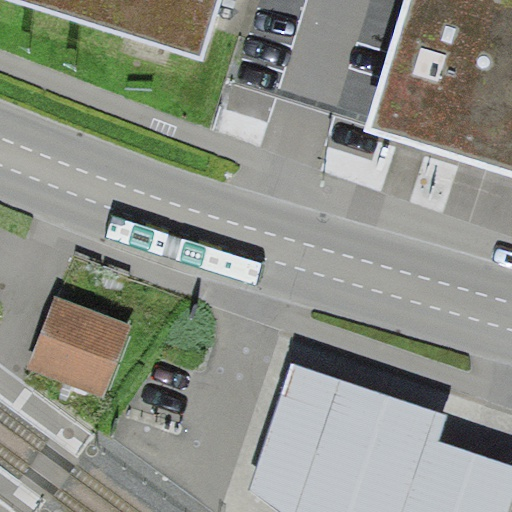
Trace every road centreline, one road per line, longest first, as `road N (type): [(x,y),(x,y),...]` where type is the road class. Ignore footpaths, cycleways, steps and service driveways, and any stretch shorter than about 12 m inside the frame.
road 1 (primary): [(0,150),(209,227),(511,316)]
road 2 (unknown): [(209,227),(301,0)]
